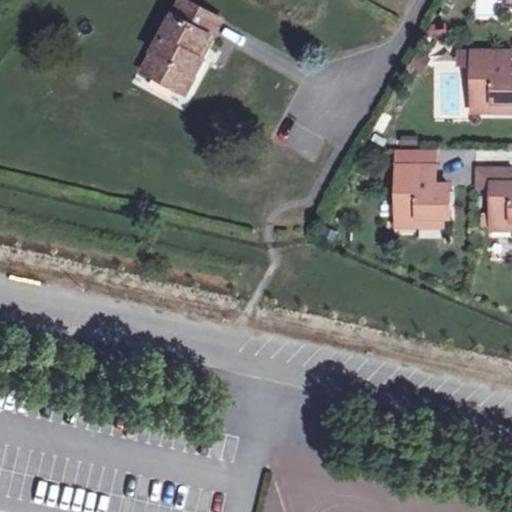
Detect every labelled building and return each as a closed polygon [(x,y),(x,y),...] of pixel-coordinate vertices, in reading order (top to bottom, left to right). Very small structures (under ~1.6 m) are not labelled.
[(157,49),(146,69),(188,93),(208,57),(203,54),(223,18),(190,0),(184,0),(167,31),(171,34),(161,51),(157,49)] [(483,68),(483,57),(467,56),(467,68),(483,68)] [(511,57),(483,57),(483,68),(482,72),(480,73),(480,118),(501,117),(501,109),(511,109),(511,57)] [(511,117),(511,109),(501,109),(501,117),(511,117)] [(437,171),(406,171),(406,186),(404,186),(403,232),(425,232),(425,223),(449,224),(456,224),(456,192),(444,192),(437,192),(437,171)] [(511,174),(483,174),(483,191),(499,191),(498,235),(511,235),(511,174)] [(449,233),(449,224),(425,223),(425,232),(449,233)]
